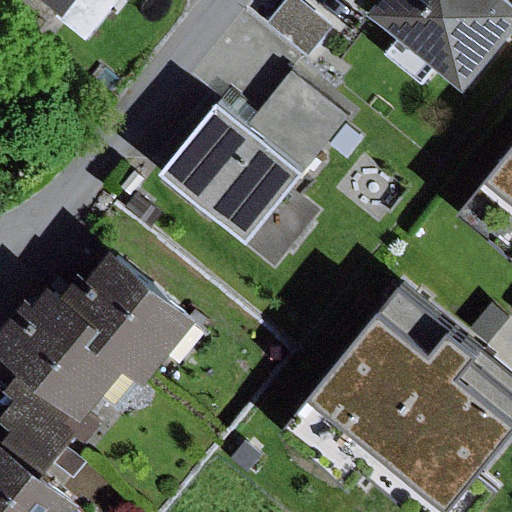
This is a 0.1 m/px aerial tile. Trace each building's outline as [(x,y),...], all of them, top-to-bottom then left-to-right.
[(60,0),(67,5),(60,13),(91,38),(121,0),(60,0)] [(336,23),(308,0),(286,0),(270,20),(311,53),(336,23)] [(511,0),(377,0),(373,6),(403,31),(387,51),(425,82),(441,63),(470,86),(511,33),(511,0)] [(254,116),(227,94),(167,168),(253,236),(353,113),(294,66),(254,116)] [(511,147),(467,205),(511,240),(511,147)] [(209,313),(119,240),(91,274),(85,268),(68,288),(57,279),(41,299),(33,292),(0,333),(0,340),(28,364),(4,393),(28,413),(65,444),(78,429),(67,420),(78,407),(89,416),(131,365),(152,382),(209,313)] [(410,267),(283,425),(360,486),(377,464),(436,511),(476,511),(504,479),(484,463),(511,428),(511,373),(483,350),(495,335),(410,267)] [(0,511),(71,511),(83,498),(47,468),(65,444),(28,413),(10,435),(2,429),(0,431),(0,511)]
